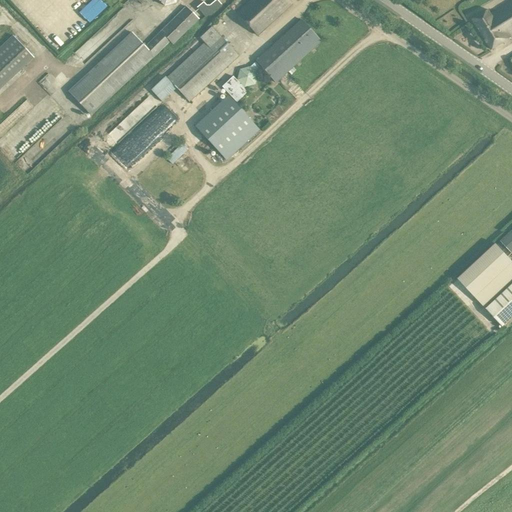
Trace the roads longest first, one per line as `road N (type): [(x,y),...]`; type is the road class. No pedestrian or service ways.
road 1 (unclassified): [(511,119),(336,0)]
road 2 (tertiary): [(511,88),(384,0)]
